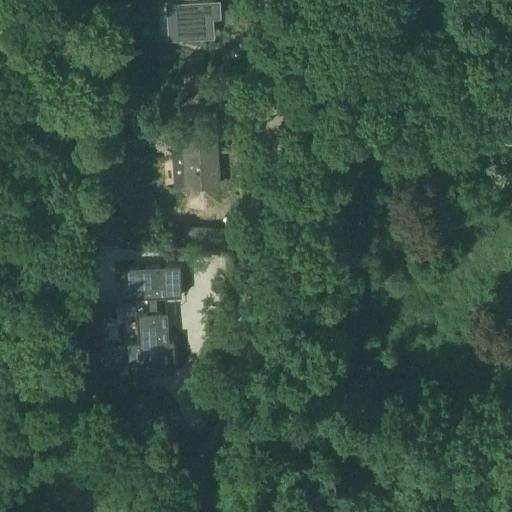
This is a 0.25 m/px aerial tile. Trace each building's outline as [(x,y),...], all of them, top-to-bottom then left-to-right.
[(218,0),(200,0),(171,2),(173,35),(213,33),(212,14),(219,13),(218,0)] [(187,54),(188,69),(205,68),(204,53),(187,54)] [(181,112),(183,149),(215,147),(213,110),(181,112)] [(140,152),(139,132),(120,133),(121,153),(140,152)] [(83,157),(92,156),(91,134),(81,134),(83,157)] [(147,141),(147,151),(161,150),(160,141),(147,141)] [(216,164),(191,166),(191,168),(173,169),(175,206),(195,205),(194,199),(218,198),(216,164)] [(88,236),(122,238),(124,215),(89,213),(88,236)] [(174,339),(169,339),(168,310),(158,311),(157,295),(182,294),(181,263),(121,266),(122,297),(147,296),(148,311),(137,311),(138,340),(128,341),(130,372),(175,369),(174,339)] [(85,299),(87,335),(103,334),(103,314),(117,314),(116,297),(85,299)]
